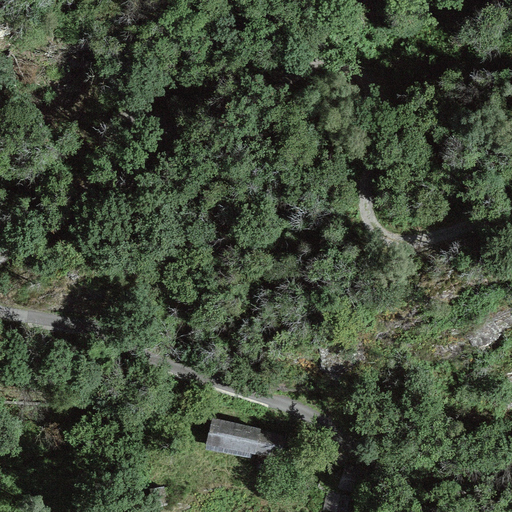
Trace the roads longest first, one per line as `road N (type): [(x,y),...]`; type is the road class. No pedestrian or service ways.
road 1 (track): [(511,210),(411,241),(383,236),(365,213),(385,120),(379,91),(354,74),(317,73),(290,79),(260,117),(218,139),(154,123),(128,128),(75,208),(0,260)]
road 2 (track): [(511,491),(419,479),(316,418),(85,329),(0,315)]
